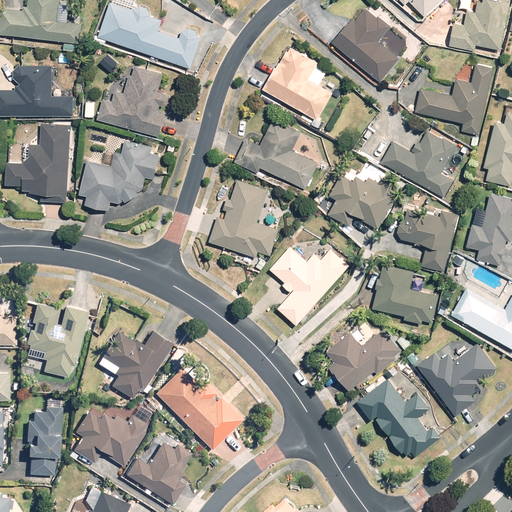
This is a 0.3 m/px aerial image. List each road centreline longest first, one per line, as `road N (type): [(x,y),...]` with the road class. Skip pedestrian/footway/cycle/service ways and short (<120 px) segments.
road 1 (residential): [(158,276),(223,80),(247,37),(284,0)]
road 2 (residential): [(314,426),(272,364),(221,317),(158,276)]
road 3 (residential): [(158,276),(78,250),(0,245)]
road 4 (residential): [(314,426),(241,477),(210,511)]
